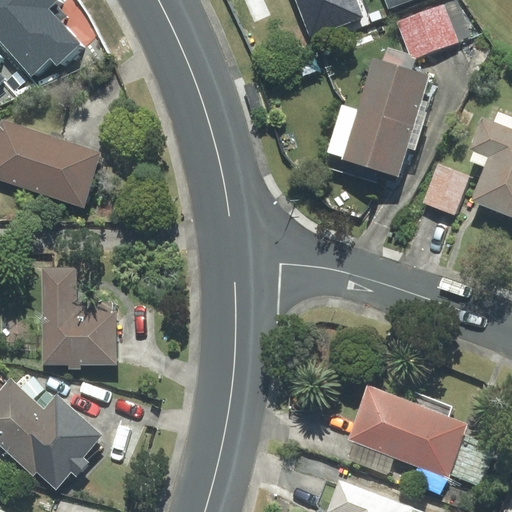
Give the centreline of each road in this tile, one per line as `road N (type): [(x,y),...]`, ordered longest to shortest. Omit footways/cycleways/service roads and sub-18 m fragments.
road 1 (residential): [(511,332),(369,277),(235,262)]
road 2 (tertiary): [(235,262),(218,156),(158,0)]
road 3 (tertiary): [(204,511),(231,392),(235,262)]
